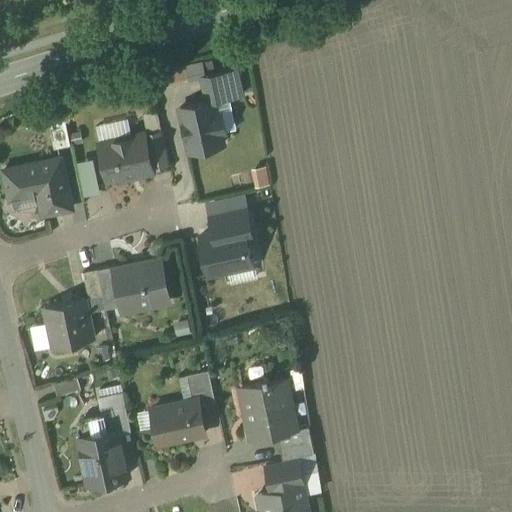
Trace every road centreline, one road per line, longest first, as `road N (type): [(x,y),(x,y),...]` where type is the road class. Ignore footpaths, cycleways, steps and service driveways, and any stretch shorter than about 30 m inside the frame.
road 1 (secondary): [(264,0),(0,83)]
road 2 (residential): [(0,324),(47,511)]
road 3 (residential): [(0,268),(158,211)]
